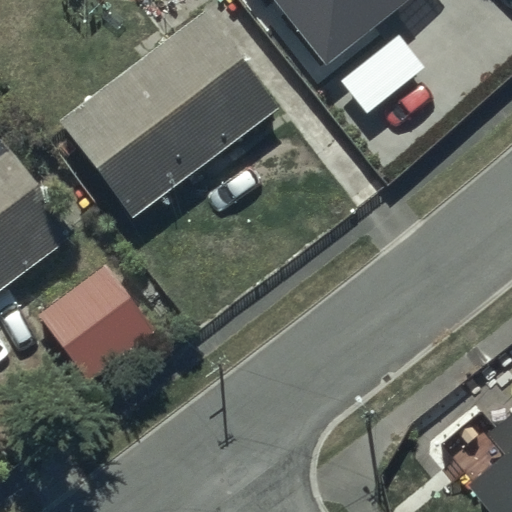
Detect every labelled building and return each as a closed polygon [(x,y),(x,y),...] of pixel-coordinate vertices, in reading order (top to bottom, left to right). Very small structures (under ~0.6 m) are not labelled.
[(415,4),(411,0),(270,0),(329,73),(415,4)] [(129,229),(277,117),(204,21),(57,133),(129,229)] [(0,293),(71,239),(0,148),(0,293)] [(170,354),(122,291),(52,344),(100,409),(170,354)] [(511,511),(511,407),(487,428),(504,449),(466,481),(491,511),(511,511)]
